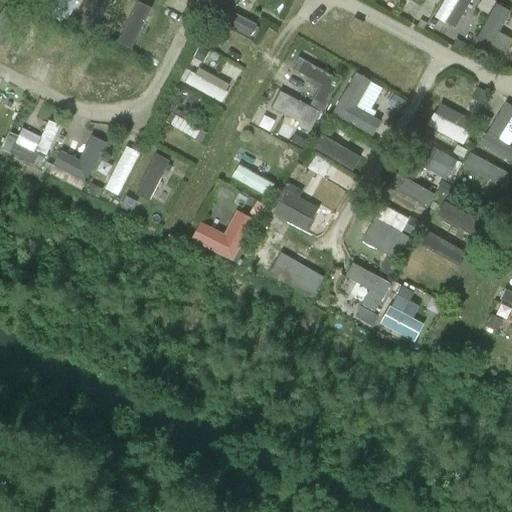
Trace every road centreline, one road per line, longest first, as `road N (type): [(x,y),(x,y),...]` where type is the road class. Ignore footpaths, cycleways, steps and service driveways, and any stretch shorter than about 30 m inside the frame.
road 1 (track): [(319,0),(288,27),(193,196)]
road 2 (track): [(444,55),(327,244)]
